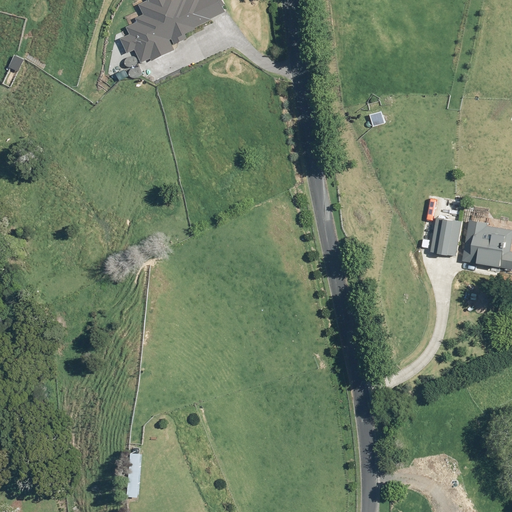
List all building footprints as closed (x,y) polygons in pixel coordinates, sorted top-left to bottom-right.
[(197,30),(196,28),(229,10),(223,0),(147,0),(141,4),(145,12),(136,17),(137,19),(127,25),(131,32),(121,37),(128,51),(135,48),(142,61),(150,58),(152,61),(176,48),(175,45),(188,38),(187,35),(197,30)] [(145,74),(134,53),(122,59),(132,81),(145,74)] [(118,82),(110,73),(97,85),(105,94),(118,82)] [(511,269),(511,248),(511,249),(511,245),(511,229),(487,224),(490,209),(475,205),(463,258),(511,269)] [(463,219),(439,214),(433,250),(457,254),(463,219)] [(139,497),(142,452),(131,452),(129,496),(139,497)]
